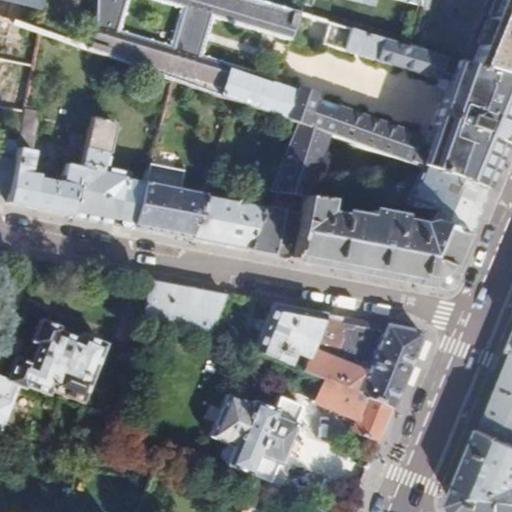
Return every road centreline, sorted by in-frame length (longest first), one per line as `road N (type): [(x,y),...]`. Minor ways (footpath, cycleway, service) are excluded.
road 1 (residential): [(481,319),(0,232)]
road 2 (secondary): [(399,511),(481,319)]
